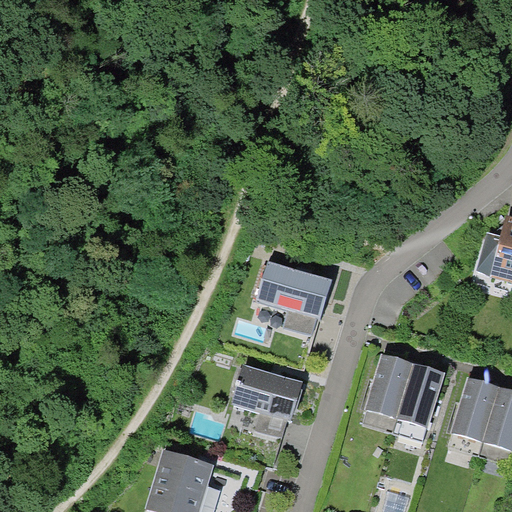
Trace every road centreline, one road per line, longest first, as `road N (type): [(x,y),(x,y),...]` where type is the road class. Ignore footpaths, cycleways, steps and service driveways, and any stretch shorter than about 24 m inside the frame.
road 1 (track): [(315,0),(190,333),(125,440),(57,511)]
road 2 (residential): [(511,167),(369,285),(298,511)]
